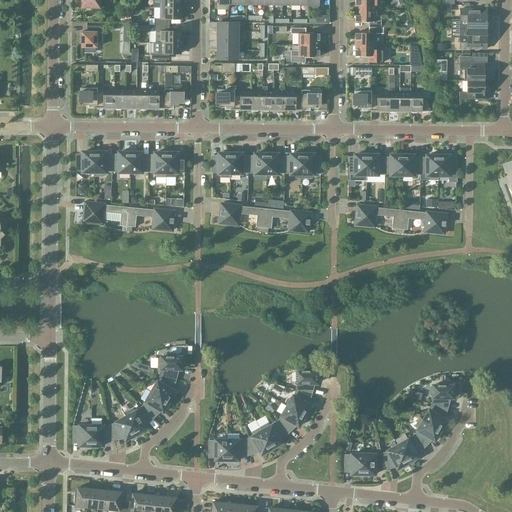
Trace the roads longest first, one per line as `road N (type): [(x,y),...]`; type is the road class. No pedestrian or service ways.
road 1 (residential): [(50,281),(52,126)]
road 2 (residential): [(52,126),(195,127)]
road 3 (residential): [(195,127),(332,129)]
road 4 (residential): [(332,129),(469,130)]
road 5 (residential): [(502,131),(504,0)]
road 6 (residential): [(332,129),(334,0)]
road 7 (residential): [(195,127),(196,0)]
road 8 (residential): [(48,463),(49,337)]
road 9 (residential): [(52,126),(53,0)]
